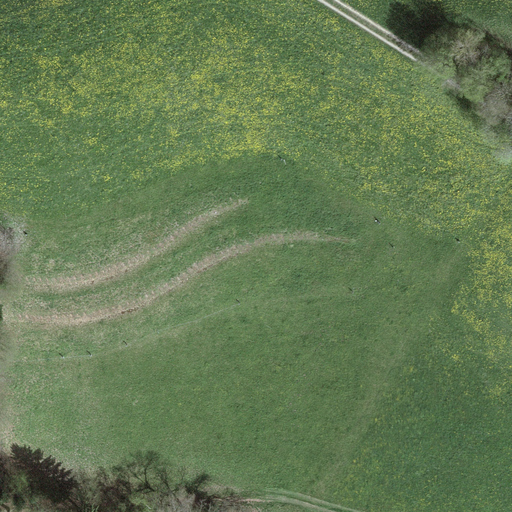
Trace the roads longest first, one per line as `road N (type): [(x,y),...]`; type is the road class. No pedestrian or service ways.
road 1 (track): [(322,511),(0,499)]
road 2 (track): [(511,126),(317,0)]
